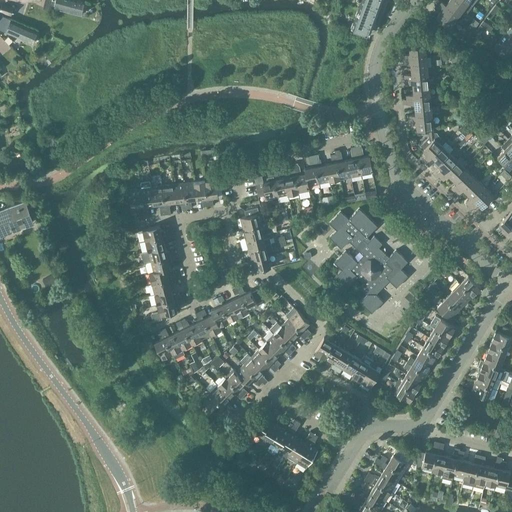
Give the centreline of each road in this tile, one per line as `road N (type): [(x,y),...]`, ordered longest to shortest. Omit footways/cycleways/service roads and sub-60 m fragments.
road 1 (residential): [(353,449),(265,393),(327,329),(267,272),(198,300),(177,221),(241,201),(235,173),(372,139)]
road 2 (tertiary): [(133,511),(109,459),(0,298)]
road 3 (residential): [(413,423),(436,409),(509,284)]
road 4 (residential): [(386,136),(379,51),(417,0)]
road 5 (residential): [(468,248),(396,182),(386,136)]
